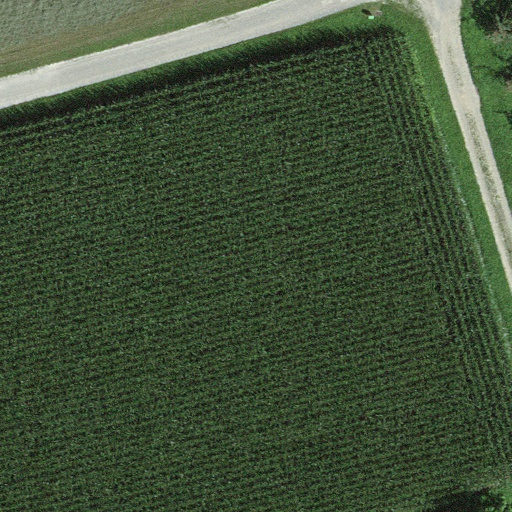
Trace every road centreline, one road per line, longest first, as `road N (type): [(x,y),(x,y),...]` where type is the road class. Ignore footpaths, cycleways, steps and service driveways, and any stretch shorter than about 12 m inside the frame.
road 1 (track): [(0,89),(327,0)]
road 2 (track): [(511,218),(442,0)]
